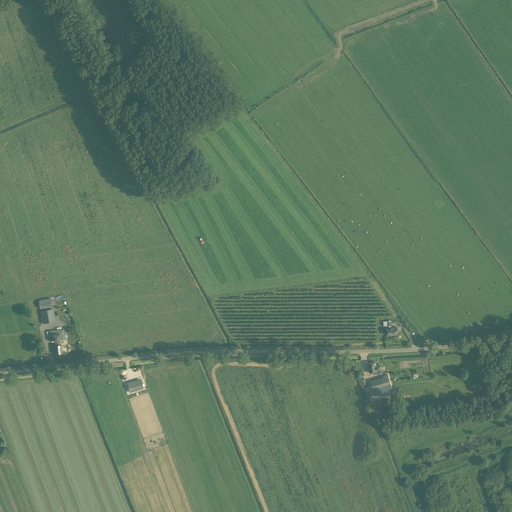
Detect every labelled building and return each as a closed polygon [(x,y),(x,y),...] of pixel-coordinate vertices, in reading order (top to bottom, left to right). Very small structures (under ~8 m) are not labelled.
[(52,306),(51,298),(38,300),(40,309),(52,306)] [(53,309),(41,311),(43,323),(55,321),(53,309)] [(397,327),(387,328),(388,336),(391,336),(391,335),(398,335),(397,327)] [(50,341),(54,340),(55,354),(61,353),(60,340),(64,340),(63,329),(49,331),(50,341)] [(376,363),(368,363),(369,373),(382,371),(380,365),(376,365),(376,363)] [(389,375),(371,380),(375,394),(393,390),(389,375)] [(140,380),(126,384),(129,392),(142,388),(140,380)] [(378,408),(388,406),(387,403),(389,402),(389,399),(387,399),(377,401),(378,408)]
